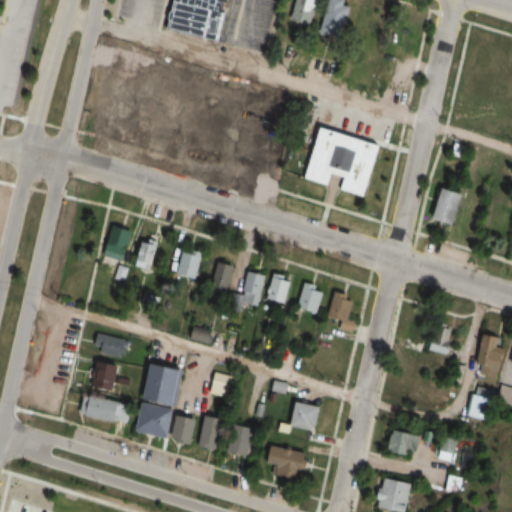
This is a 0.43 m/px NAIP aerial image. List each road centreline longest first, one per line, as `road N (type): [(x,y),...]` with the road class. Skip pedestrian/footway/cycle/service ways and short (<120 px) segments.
road 1 (residential): [(452,0),(335,511)]
road 2 (residential): [(58,162),(511,297)]
road 3 (residential): [(271,511),(0,428)]
road 4 (residential): [(0,416),(58,162)]
road 5 (residential): [(0,449),(212,511)]
road 6 (residential): [(58,162),(95,0)]
road 7 (residential): [(68,0),(26,155)]
